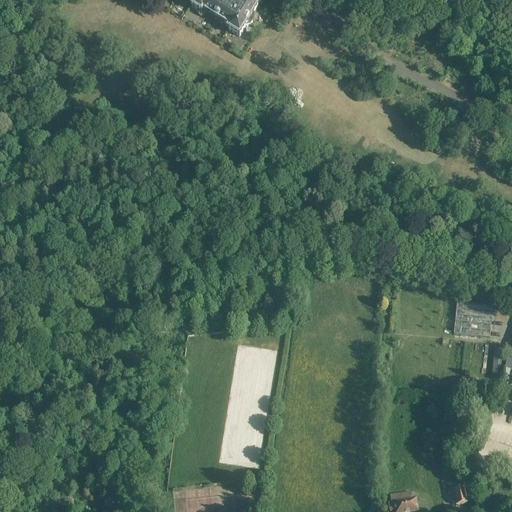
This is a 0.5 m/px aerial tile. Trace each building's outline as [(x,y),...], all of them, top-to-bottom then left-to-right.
[(193,0),(190,6),(201,13),(202,11),(229,27),(227,30),(239,37),(244,29),(250,26),(253,21),(252,15),(257,7),(246,0),(245,2),(241,0),(193,0)] [(511,290),(506,287),(501,295),(511,302),(511,290)] [(456,303),(453,335),(489,339),(491,307),(456,303)] [(492,376),(502,377),(505,347),(495,346),(492,376)] [(467,504),(464,489),(453,491),(456,506),(467,504)] [(417,511),(416,500),(411,501),(410,494),(390,496),(391,504),(389,504),(390,511),(417,511)]
